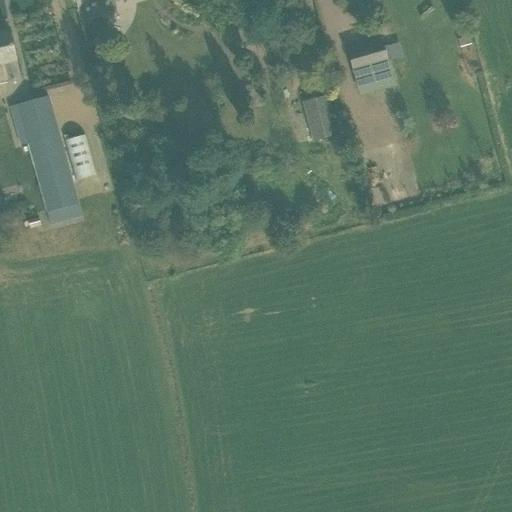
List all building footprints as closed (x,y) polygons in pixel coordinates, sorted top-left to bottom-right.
[(75,0),(78,10),(112,0),(75,0)] [(0,34),(0,83),(19,80),(14,60),(15,60),(13,52),(9,32),(0,34)] [(382,39),(347,49),(357,87),(365,84),(391,77),(387,62),(391,61),(387,46),(384,47),(382,39)] [(469,40),(458,43),(460,51),(471,48),(469,40)] [(326,96),(303,102),(313,141),(336,135),(326,96)] [(48,98),(9,109),(20,146),(27,145),(46,213),(47,213),(50,225),(82,217),(78,204),(48,98)] [(85,136),(64,142),(76,181),(97,175),(85,136)] [(38,218),(28,221),(30,229),(40,226),(38,218)]
